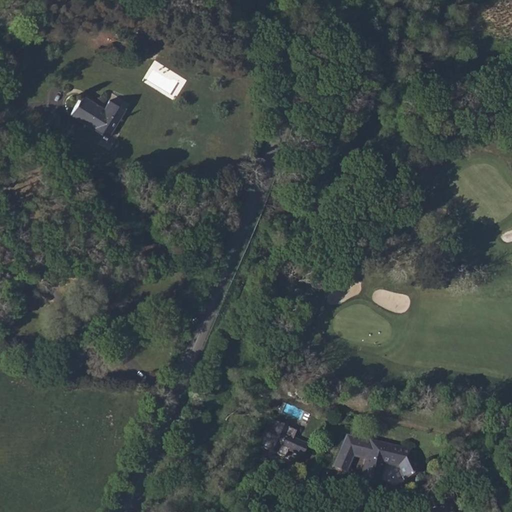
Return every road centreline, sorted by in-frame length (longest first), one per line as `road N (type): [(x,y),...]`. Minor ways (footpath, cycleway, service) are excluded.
road 1 (tertiary): [(262,0),(288,73),(280,135),(175,395)]
road 2 (unclassified): [(62,312),(104,333),(129,366),(175,395)]
road 3 (tertiary): [(175,395),(126,511)]
